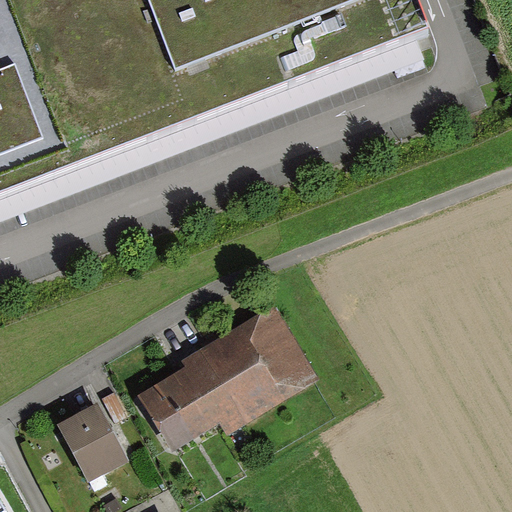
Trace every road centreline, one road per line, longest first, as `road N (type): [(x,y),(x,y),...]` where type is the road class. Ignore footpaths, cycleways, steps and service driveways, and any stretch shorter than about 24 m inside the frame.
road 1 (residential): [(0,421),(195,296),(301,251)]
road 2 (track): [(301,251),(511,174)]
